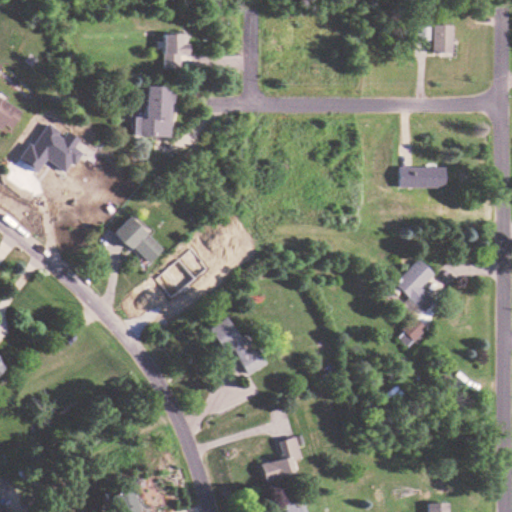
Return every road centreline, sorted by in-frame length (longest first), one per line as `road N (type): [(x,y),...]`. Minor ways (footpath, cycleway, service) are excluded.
road 1 (residential): [(504,511),(497,21)]
road 2 (residential): [(213,511),(177,414),(127,342),(0,225)]
road 3 (residential): [(496,101),(256,102)]
